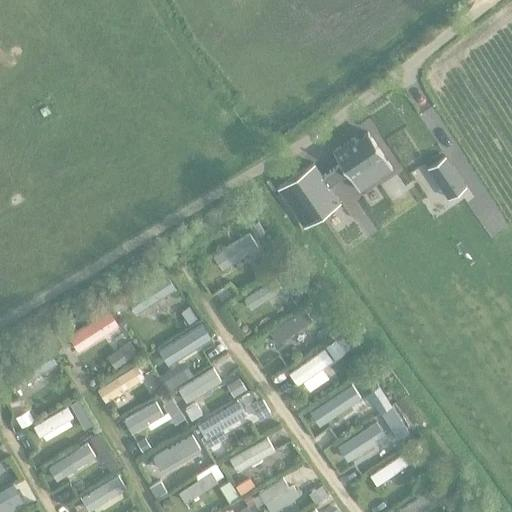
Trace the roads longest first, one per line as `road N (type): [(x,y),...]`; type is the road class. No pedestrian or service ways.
road 1 (unclassified): [(254,173),(489,0)]
road 2 (track): [(511,243),(400,69)]
